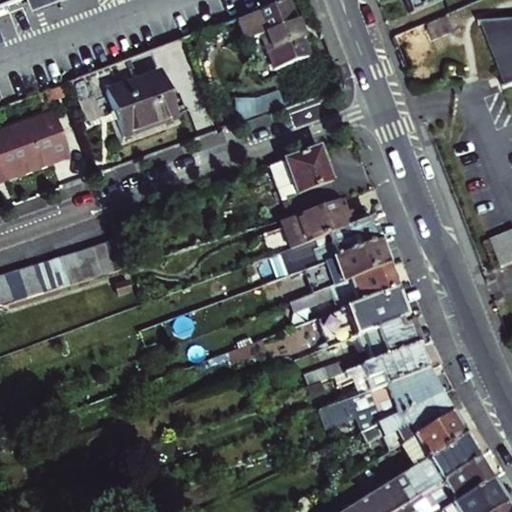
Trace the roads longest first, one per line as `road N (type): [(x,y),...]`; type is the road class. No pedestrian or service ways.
road 1 (residential): [(378,102),(0,238)]
road 2 (secondary): [(511,413),(378,102)]
